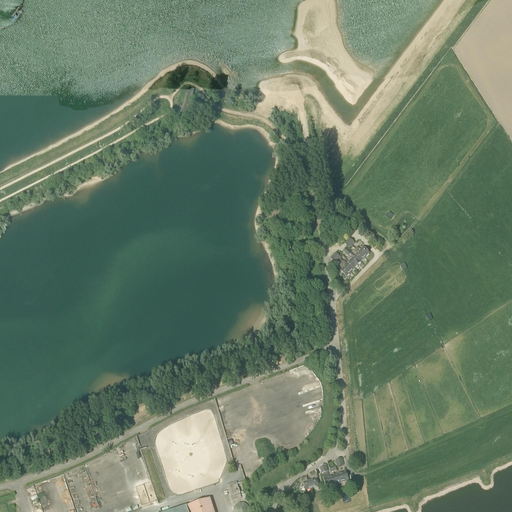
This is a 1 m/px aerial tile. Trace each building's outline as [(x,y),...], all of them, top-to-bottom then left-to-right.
[(187,117),(193,90),(187,88),(180,115),(187,117)] [(363,248),(359,253),(365,258),(370,254),(363,248)] [(359,253),(354,257),(360,263),(365,258),(359,253)] [(360,263),(354,257),(350,262),(356,268),(360,263)] [(356,268),(350,262),(345,267),(351,273),(356,268)] [(351,273),(345,267),(340,271),(347,277),(351,273)] [(342,459),(336,461),(338,468),(344,466),(342,459)] [(320,467),(322,474),(329,472),(326,466),(320,467)] [(346,472),(335,475),(338,485),(349,481),(346,472)] [(312,481),(310,481),(312,489),(319,487),(317,483),(319,483),(316,475),(311,476),(312,481)] [(338,485),(335,475),(324,479),(327,488),(338,485)] [(312,489),(310,481),(308,482),(307,478),(301,479),(304,487),(305,487),(306,491),(312,489)] [(232,485),(236,496),(241,494),(237,483),(232,485)] [(228,486),(233,501),(242,498),(241,494),(236,496),(232,485),(228,486)] [(214,511),(211,499),(171,511),(214,511)] [(247,511),(247,508),(245,502),(242,502),(234,505),(235,511),(234,511),(247,511)]
